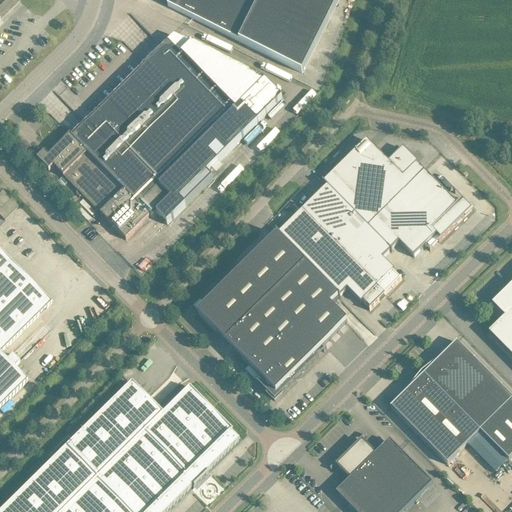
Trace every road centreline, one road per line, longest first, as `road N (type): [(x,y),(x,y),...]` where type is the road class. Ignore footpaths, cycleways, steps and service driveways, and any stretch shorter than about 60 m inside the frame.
road 1 (unclassified): [(284,452),(0,167)]
road 2 (unclassified): [(284,452),(511,226)]
road 3 (unclassified): [(511,203),(434,128),(364,114)]
road 4 (unclassified): [(0,111),(69,43),(93,0)]
